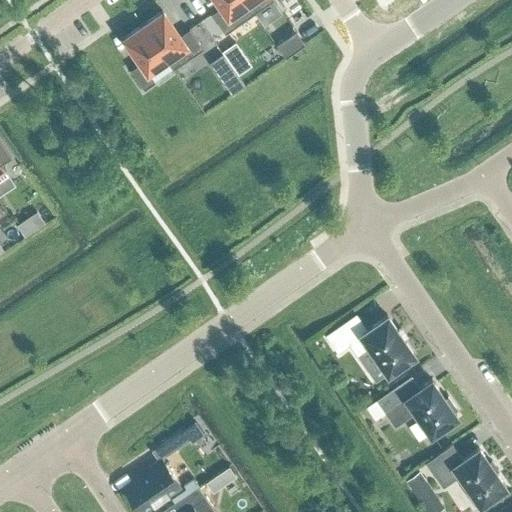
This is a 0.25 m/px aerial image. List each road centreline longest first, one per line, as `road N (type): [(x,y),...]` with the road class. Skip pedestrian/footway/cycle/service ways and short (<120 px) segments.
road 1 (residential): [(367,225),(59,436)]
road 2 (residential): [(367,225),(511,433)]
road 3 (residential): [(375,49),(351,68),(367,225)]
road 4 (residential): [(367,225),(496,175)]
